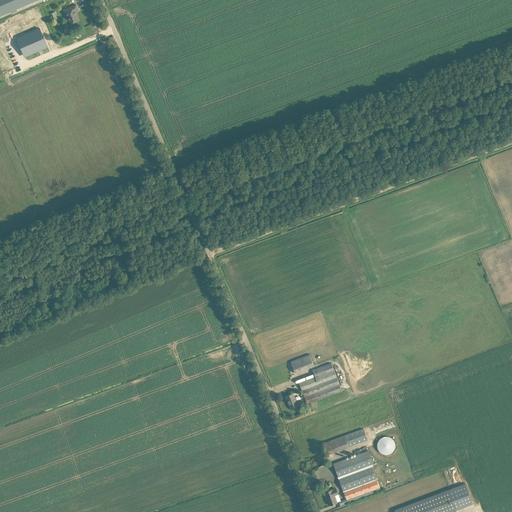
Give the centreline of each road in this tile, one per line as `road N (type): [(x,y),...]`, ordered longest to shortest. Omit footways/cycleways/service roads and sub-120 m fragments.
road 1 (unclassified): [(319,511),(101,0)]
road 2 (track): [(511,81),(0,282)]
road 3 (track): [(171,163),(511,35)]
road 4 (track): [(209,254),(511,140)]
road 5 (track): [(171,163),(0,237)]
